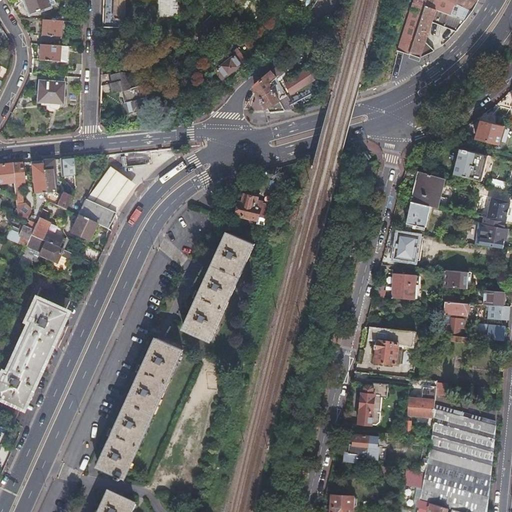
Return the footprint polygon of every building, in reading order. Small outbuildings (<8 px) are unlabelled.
[(55,4),(53,0),(25,0),(29,13),(55,4)] [(113,0),(113,19),(123,19),(123,0),(113,0)] [(420,57),(433,54),(434,53),(425,42),(432,21),(444,26),(445,25),(457,30),(461,24),(471,10),(476,2),(477,0),(414,0),(398,51),(420,57)] [(207,27),(220,16),(213,10),(201,22),(207,27)] [(60,21),(41,20),(39,45),(58,46),(60,21)] [(58,46),(39,45),(38,60),(57,62),(58,46)] [(243,61),(244,60),(236,49),(229,54),(226,50),(209,63),(221,78),(243,61)] [(286,75),(278,65),(272,69),(280,79),(286,75)] [(275,79),(270,71),(253,87),(269,112),(285,110),(277,97),(283,94),(277,83),(273,85),(271,82),(275,79)] [(299,71),(281,84),(290,95),(307,83),(299,71)] [(121,91),(131,88),(132,82),(129,77),(122,72),(110,74),(112,82),(110,82),(113,93),(121,91)] [(60,105),(62,83),(37,81),(35,103),(60,105)] [(100,97),(99,109),(123,103),(126,113),(151,106),(149,96),(146,97),(142,85),(131,88),(121,91),(113,93),(100,97)] [(296,107),(308,102),(306,97),(294,101),(296,107)] [(503,124),(480,119),(476,137),(499,143),(503,124)] [(460,148),(453,174),(480,180),(487,155),(460,148)] [(70,157),(59,159),(60,176),(72,175),(70,157)] [(511,160),(500,158),(493,183),(506,186),(511,163),(511,160)] [(51,159),(40,160),(43,193),(44,202),(54,206),(62,210),(68,196),(60,192),(55,204),(53,203),(57,195),(53,192),(52,184),(54,184),(53,175),(54,174),(53,165),(51,159)] [(43,193),(40,160),(30,162),(33,194),(32,194),(33,212),(32,217),(28,216),(29,209),(27,209),(24,206),(24,204),(21,204),(20,187),(26,187),(25,176),(21,176),(20,163),(10,163),(14,196),(16,217),(28,222),(34,224),(34,225),(37,218),(44,202),(43,193)] [(10,163),(0,164),(0,184),(9,184),(8,194),(14,196),(10,163)] [(125,178),(107,166),(89,193),(105,200),(117,205),(119,206),(126,195),(134,184),(125,178)] [(422,192),(417,202),(429,205),(434,206),(441,177),(421,172),(422,192)] [(105,200),(89,193),(84,201),(100,207),(112,212),(114,213),(119,206),(117,205),(105,200)] [(266,228),(271,205),(264,204),(263,208),(259,207),(260,203),(255,201),(256,198),(245,195),(243,203),(240,202),(235,220),(266,228)] [(93,224),(106,229),(114,213),(112,212),(100,207),(84,201),(82,200),(75,216),(93,224)] [(417,202),(410,201),(405,224),(411,225),(424,227),(429,205),(417,202)] [(504,208),(475,201),(472,214),(484,217),(501,220),(502,220),(504,208)] [(93,224),(75,216),(68,233),(85,241),(93,224)] [(478,222),(474,244),(503,248),(504,240),(506,240),(507,230),(506,228),(504,227),(505,221),(502,220),(501,220),(484,217),(482,223),(478,222)] [(44,233),(48,223),(44,222),(44,221),(37,218),(34,225),(29,236),(56,248),(60,240),(44,233)] [(18,244),(24,247),(28,236),(34,224),(28,222),(25,228),(19,226),(16,233),(18,234),(17,237),(21,238),(18,244)] [(5,239),(18,244),(21,238),(17,237),(18,234),(16,233),(9,229),(5,239)] [(227,231),(183,328),(210,340),(254,244),(227,231)] [(403,234),(398,233),(395,257),(418,260),(422,236),(409,235),(403,234)] [(65,268),(71,254),(56,248),(29,236),(28,236),(24,247),(25,247),(18,262),(17,264),(25,268),(30,257),(31,256),(25,253),(28,248),(38,253),(37,255),(45,259),(43,262),(63,271),(65,268)] [(94,265),(100,253),(88,247),(82,259),(94,265)] [(38,253),(28,248),(25,253),(31,256),(30,257),(35,260),(37,255),(38,253)] [(469,271),(444,269),(443,283),(442,285),(452,286),(468,287),(469,271)] [(394,282),(393,297),(421,299),(421,284),(416,283),(416,275),(394,273),(393,282),(394,282)] [(0,373),(0,414),(13,421),(68,299),(39,286),(24,320),(28,322),(4,375),(0,373)] [(375,287),(372,294),(382,298),(385,291),(375,287)] [(476,303),(489,304),(503,305),(505,291),(484,289),(483,299),(476,299),(476,303)] [(451,316),(456,317),(457,315),(464,315),(468,316),(468,312),(469,312),(470,303),(451,301),(446,301),(445,301),(443,316),(451,316)] [(488,317),(509,319),(510,306),(503,305),(489,304),(488,317)] [(443,316),(443,317),(442,334),(458,335),(459,328),(463,328),(464,318),(451,316),(443,316)] [(487,338),(504,340),(505,333),(506,328),(506,326),(488,324),(487,338)] [(415,331),(370,327),(368,339),(375,340),(374,349),(375,349),(374,361),(397,364),(397,362),(398,350),(399,343),(413,346),(415,331)] [(155,337),(97,465),(116,473),(115,476),(120,478),(121,476),(124,477),(182,349),(155,337)] [(386,397),(388,384),(372,382),(372,385),(367,384),(364,386),(363,393),(362,393),(359,423),(361,423),(369,424),(376,425),(380,422),(382,397),(386,397)] [(447,384),(437,382),(436,388),(435,395),(446,398),(447,384)] [(408,414),(433,417),(435,400),(435,395),(436,388),(424,387),(423,398),(410,397),(408,414)] [(446,398),(435,395),(435,400),(430,444),(426,468),(417,511),(486,511),(496,420),(446,408),(448,398),(446,398)] [(497,409),(448,398),(446,408),(496,420),(497,409)] [(369,424),(361,423),(360,430),(368,431),(369,424)] [(337,443),(335,450),(345,451),(344,461),(357,462),(358,457),(366,458),(378,458),(379,445),(377,445),(378,435),(354,434),(353,443),(349,443),(349,444),(337,443)] [(378,458),(366,458),(366,463),(379,464),(383,464),(386,436),(378,435),(377,445),(379,445),(378,458)] [(383,464),(379,464),(378,472),(393,473),(394,465),(383,464)] [(417,511),(426,468),(420,468),(411,511),(417,511)] [(109,492),(99,511),(132,511),(136,504),(109,492)] [(332,494),(330,511),(352,511),(353,506),(356,504),(356,499),(353,495),(332,494)]
